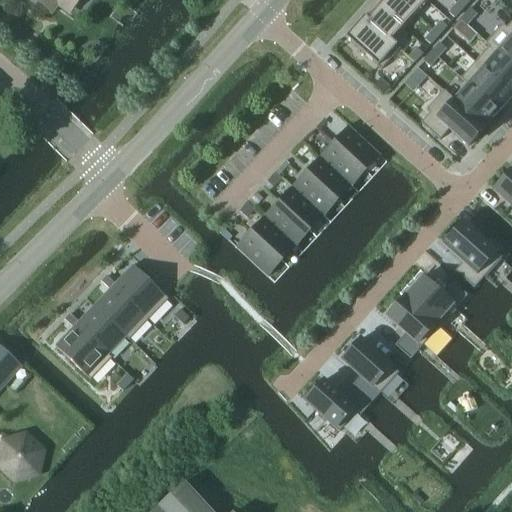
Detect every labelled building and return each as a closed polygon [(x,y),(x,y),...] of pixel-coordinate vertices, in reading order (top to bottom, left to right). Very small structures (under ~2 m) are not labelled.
[(34,0),(52,13),(58,6),(69,14),(79,0),(34,0)] [(395,0),(381,0),(376,6),(403,30),(415,17),(395,0)] [(422,0),(395,0),(415,17),(427,4),(422,0)] [(467,0),(460,0),(456,5),(462,11),(470,2),(467,0)] [(456,5),(448,14),(454,19),(462,11),(456,5)] [(364,18),(363,19),(399,51),(400,50),(392,43),(403,30),(376,6),(365,19),(364,18)] [(470,10),(461,20),(467,26),(476,16),(470,11),(470,10)] [(363,19),(345,39),(381,71),(399,51),(363,19)] [(461,20),(452,31),(458,36),(467,26),(461,20)] [(502,26),(486,43),(511,66),(511,21),(505,29),(502,26)] [(440,23),(432,32),(438,37),(446,28),(440,23)] [(432,32),(424,41),(430,46),(438,37),(432,32)] [(488,48),(475,63),(511,96),(511,66),(486,43),(485,45),(488,48)] [(439,45),(431,54),(437,59),(445,50),(439,45)] [(416,50),(408,59),(414,64),(422,55),(416,50)] [(430,55),(423,63),(429,68),(437,59),(431,54),(430,55)] [(467,72),(460,80),(498,114),(511,98),(511,96),(475,63),(467,72)] [(379,80),(374,87),(383,94),(388,88),(379,80)] [(443,92),(441,93),(483,130),(498,114),(460,80),(459,80),(466,87),(453,102),(443,92)] [(429,114),(420,124),(439,142),(448,132),(458,140),(467,148),(483,130),(441,93),(425,111),(429,114)] [(348,130),(334,145),(361,170),(371,160),(375,163),(380,158),(348,129),(349,129),(348,128),(347,129),(348,130)] [(361,170),(334,145),(320,159),(319,158),(319,159),(351,189),(355,184),(352,181),(361,170)] [(351,189),(319,159),(318,159),(319,160),(306,174),(334,200),(344,189),(347,193),(351,189)] [(511,171),(493,192),(496,195),(511,209),(511,171)] [(334,200),(306,174),(293,189),(292,188),(291,188),(324,219),(328,214),(324,211),(334,200)] [(324,219),(291,188),(291,189),(292,190),(278,204),(306,230),(316,219),(320,223),(324,219)] [(306,230),(278,204),(265,219),(264,218),(263,218),(296,248),(300,244),(296,241),(306,230)] [(296,248),(263,218),(263,219),(264,220),(251,234),(278,260),(288,249),(292,253),(296,248)] [(463,225),(444,246),(463,263),(454,273),(473,290),(483,279),(499,261),(501,259),(466,227),(463,225)] [(278,260),(251,234),(237,249),(236,248),(235,249),(236,250),(268,279),(272,274),(268,271),(278,260)] [(115,286),(112,289),(147,322),(168,301),(133,267),(131,269),(115,286)] [(109,292),(94,308),(129,342),(147,322),(112,289),(115,286),(106,278),(101,283),(101,284),(109,292)] [(422,278),(404,298),(438,329),(454,311),(467,297),(451,283),(441,295),(422,278)] [(404,298),(386,319),(389,321),(404,336),(394,347),(410,361),(422,347),(438,329),(404,298)] [(70,316),(64,321),(64,322),(73,330),(76,327),(111,361),(111,360),(108,356),(113,351),(123,341),(125,339),(128,342),(129,342),(94,308),(78,324),(70,316)] [(179,312),(174,318),(182,326),(188,320),(179,312)] [(73,330),(55,349),(90,382),(93,379),(111,361),(76,327),(73,330)] [(360,340),(341,362),(355,374),(360,378),(351,388),(370,405),(380,395),(395,377),(398,374),(392,369),(363,343),(360,340)] [(0,393),(22,369),(0,348),(0,393)] [(127,376),(116,387),(122,393),(132,382),(127,376)] [(323,382),(304,403),(338,433),(356,413),(360,417),(370,405),(351,388),(342,398),(323,382)] [(1,443),(0,446),(0,471),(14,486),(39,477),(45,452),(25,435),(1,443)] [(210,511),(185,484),(154,511),(210,511)]
